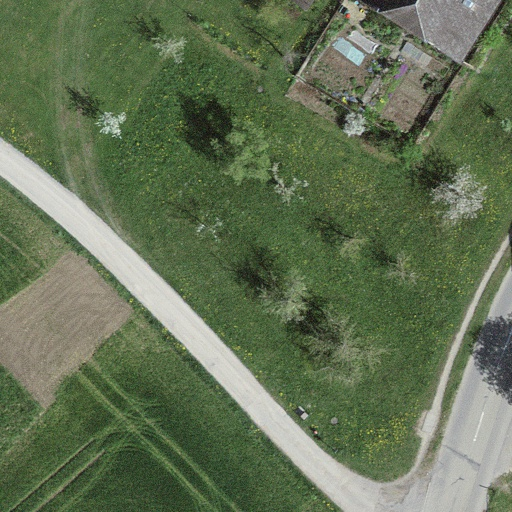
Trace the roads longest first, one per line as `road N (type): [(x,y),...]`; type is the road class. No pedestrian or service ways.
road 1 (track): [(384,511),(121,239),(0,159)]
road 2 (tertiary): [(451,511),(511,349)]
